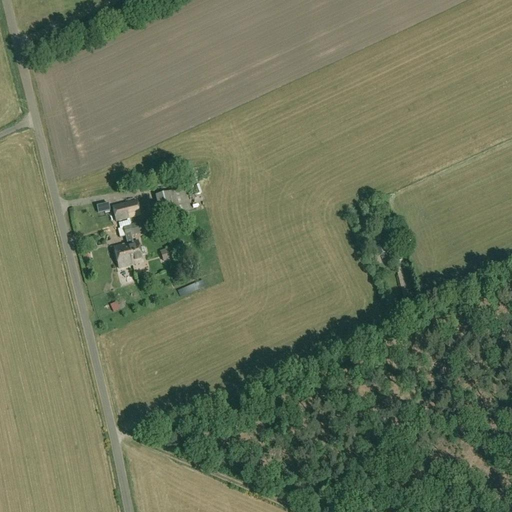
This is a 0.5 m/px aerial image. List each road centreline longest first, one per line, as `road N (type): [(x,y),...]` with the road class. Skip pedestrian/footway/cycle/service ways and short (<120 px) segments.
road 1 (unclassified): [(129,511),(6,0)]
road 2 (track): [(297,511),(114,433)]
road 3 (track): [(421,434),(372,464),(322,511)]
